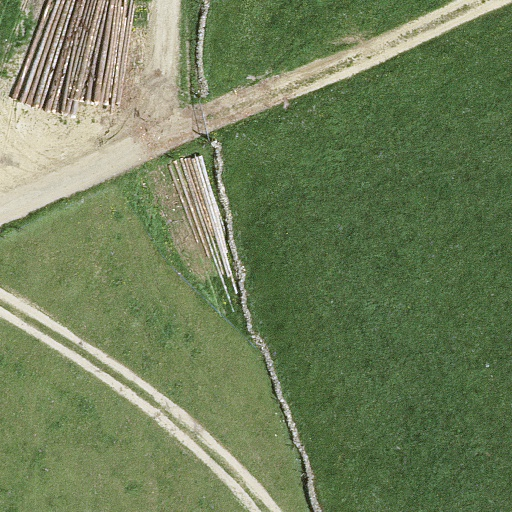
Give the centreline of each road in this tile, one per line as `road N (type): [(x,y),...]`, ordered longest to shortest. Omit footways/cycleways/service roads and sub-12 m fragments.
road 1 (track): [(435,0),(204,120)]
road 2 (unclassified): [(0,213),(204,120)]
road 3 (track): [(166,137),(165,0)]
